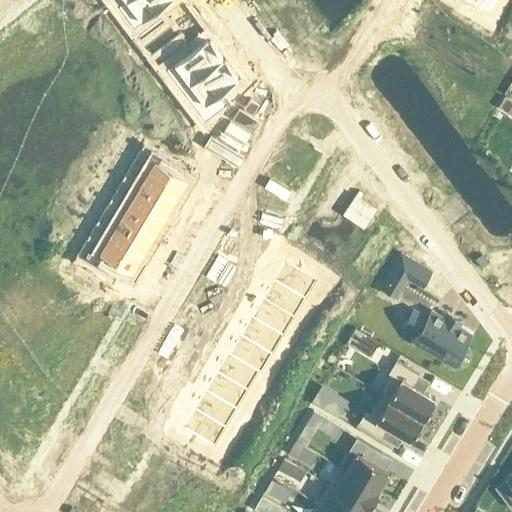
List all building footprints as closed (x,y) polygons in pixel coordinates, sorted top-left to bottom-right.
[(126,0),(125,1),(117,5),(133,27),(141,38),(162,22),(154,12),(169,0),(126,0)] [(469,0),(489,12),(496,0),(469,0)] [(50,8),(28,24),(59,66),(91,42),(76,21),(66,29),(50,8)] [(427,19),(413,41),(453,65),(461,51),(483,65),(496,42),(456,18),(448,31),(427,19)] [(28,24),(7,41),(14,51),(3,59),(27,91),(59,66),(28,24)] [(181,89),(222,57),(222,56),(224,55),(210,37),(208,38),(207,36),(186,53),(178,43),(157,59),(181,89)] [(222,57),(181,89),(205,120),(225,104),(217,95),(239,78),(237,76),(239,75),(226,57),(224,59),(222,57)] [(97,101),(91,107),(100,115),(106,109),(97,101)] [(100,116),(92,125),(98,130),(106,121),(100,116)] [(92,125),(84,134),(90,139),(98,130),(92,125)] [(73,147),(65,156),(71,161),(79,152),(73,147)] [(146,153),(134,173),(143,178),(143,177),(176,197),(187,178),(146,153)] [(65,156),(57,165),(63,170),(71,161),(65,156)] [(37,178),(45,169),(39,163),(31,172),(37,178)] [(133,195),(132,196),(165,216),(176,197),(143,177),(143,178),(133,195)] [(24,180),(16,189),(23,194),(31,185),(24,180)] [(15,203),(23,194),(16,189),(8,198),(15,203)] [(124,190),(113,210),(154,234),(165,216),(132,196),(133,195),(124,190)] [(113,210),(102,228),(143,253),(154,234),(113,210)] [(102,228),(84,258),(106,272),(112,261),(131,272),(143,253),(102,228)] [(405,278),(413,282),(420,271),(428,276),(431,272),(401,254),(380,289),(394,297),(405,278)] [(285,262),(273,281),(306,301),(317,281),(285,262)] [(71,266),(51,300),(96,327),(109,304),(86,291),(93,280),(71,266)] [(273,281),(262,300),(295,319),(306,301),(273,281)] [(32,317),(24,329),(55,348),(61,337),(78,347),(83,349),(85,345),(88,347),(97,332),(94,330),(96,327),(51,300),(38,321),(32,317)] [(262,300),(251,318),(284,338),(295,319),(262,300)] [(358,307),(352,317),(359,321),(365,311),(358,307)] [(471,335),(458,327),(445,319),(432,311),(427,318),(414,310),(404,326),(417,334),(413,342),(454,366),(465,349),(463,348),(471,335)] [(251,318),(240,337),(273,356),(284,338),(251,318)] [(379,342),(355,328),(347,342),(371,356),(379,342)] [(337,331),(331,341),(338,345),(344,335),(337,331)] [(229,355),(229,356),(259,374),(259,375),(261,376),(273,356),(240,337),(229,355)] [(331,341),(325,351),(332,355),(338,345),(331,341)] [(227,354),(216,373),(248,393),(259,375),(259,374),(229,356),(229,355),(227,354)] [(381,395),(422,419),(424,416),(428,418),(437,404),(433,402),(435,398),(423,391),(413,385),(419,374),(396,360),(388,373),(393,375),(381,395)] [(315,368),(309,378),(316,382),(322,372),(315,368)] [(216,373),(204,392),(237,411),(248,393),(216,373)] [(309,378),(303,388),(310,393),(316,382),(309,378)] [(0,445),(27,425),(2,392),(0,392),(0,445)] [(204,392),(193,410),(226,430),(237,411),(204,392)] [(388,426),(404,436),(410,440),(412,436),(416,438),(424,424),(421,422),(422,419),(381,395),(370,413),(366,411),(358,423),(381,437),(388,426)] [(293,405),(286,415),(293,419),(300,409),(293,405)] [(193,410),(182,430),(215,449),(226,430),(193,410)] [(286,415),(280,426),(287,430),(293,419),(286,415)] [(270,442),(264,453),(271,457),(277,446),(270,442)] [(338,467),(379,492),(380,491),(378,490),(389,471),(350,448),(338,467)] [(171,452),(158,475),(194,497),(195,496),(207,475),(224,485),(231,473),(200,455),(194,466),(171,452)] [(264,453),(258,463),(265,467),(271,457),(264,453)] [(338,467),(327,486),(368,510),(379,492),(338,467)] [(158,475),(144,497),(167,511),(166,511),(196,511),(203,501),(195,496),(194,497),(158,475)] [(316,504),(328,511),(364,511),(366,510),(367,511),(368,510),(327,486),(316,504)]
